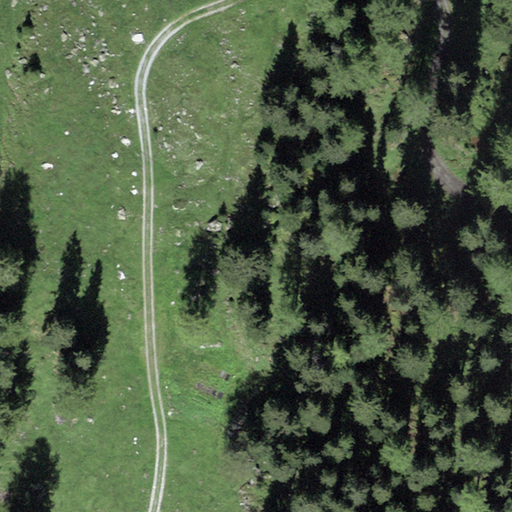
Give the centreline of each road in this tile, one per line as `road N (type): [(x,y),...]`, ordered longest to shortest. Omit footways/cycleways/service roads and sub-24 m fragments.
road 1 (track): [(151,511),(160,416),(146,304),(146,54),(171,24),(223,0)]
road 2 (track): [(436,0),(441,31),(427,102),(428,160),(459,196),(511,200)]
